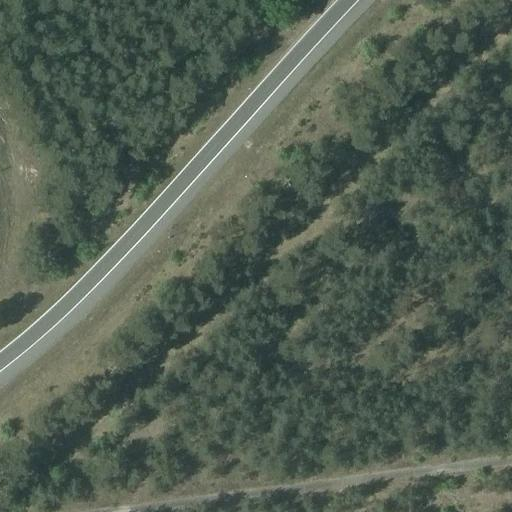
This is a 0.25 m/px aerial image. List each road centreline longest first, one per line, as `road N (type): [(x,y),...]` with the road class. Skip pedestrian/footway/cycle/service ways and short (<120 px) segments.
road 1 (motorway): [(0,365),(75,296),(350,0)]
road 2 (track): [(182,511),(511,465)]
